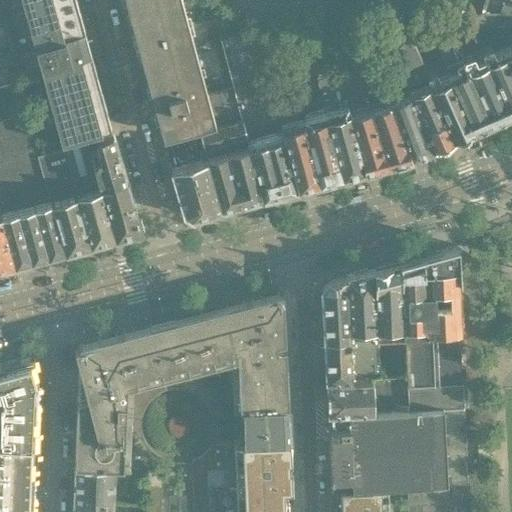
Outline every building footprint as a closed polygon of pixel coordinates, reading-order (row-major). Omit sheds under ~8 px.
[(75,0),(22,0),(61,140),(110,126),(75,0)] [(203,78),(181,0),(125,0),(162,135),(168,133),(239,114),(232,86),(201,94),(197,79),(203,78)] [(511,0),(496,0),(494,11),(480,11),(479,15),(460,8),(457,18),(471,22),(471,24),(475,25),(475,24),(494,25),(511,24),(511,0)] [(463,57),(451,25),(431,33),(447,70),(446,70),(472,129),(492,120),(463,57)] [(487,60),(482,48),(471,25),(451,25),(463,57),(492,120),(510,112),(487,60)] [(453,137),(426,73),(407,27),(384,28),(401,70),(410,92),(432,146),(453,137)] [(511,111),(511,34),(509,36),(511,41),(511,48),(497,56),(492,44),(482,48),(487,60),(510,112),(511,111)] [(273,97),(257,35),(219,36),(232,86),(239,114),(248,145),(262,195),(297,186),(281,128),(273,97)] [(411,155),(387,93),(382,79),(375,60),(359,65),(360,69),(372,109),(388,162),(411,155)] [(364,168),(347,105),(340,74),(337,64),(325,67),(323,61),(312,64),(318,83),(325,109),(327,116),(341,174),(364,168)] [(388,162),(372,109),(360,69),(340,74),(347,105),(364,168),(388,162)] [(472,129),(446,70),(437,74),(435,69),(426,73),(453,137),(472,129)] [(432,146),(410,92),(401,70),(382,79),(387,93),(411,155),(432,146)] [(0,114),(27,107),(20,81),(0,86),(0,114)] [(325,109),(318,83),(309,86),(316,112),(325,109)] [(296,91),(273,97),(281,128),(297,186),(320,180),(304,122),(303,115),(296,91)] [(341,174),(327,116),(325,109),(316,112),(303,115),(304,122),(320,180),(341,174)] [(0,206),(1,212),(20,207),(35,203),(49,199),(35,147),(39,146),(29,110),(0,118),(0,206)] [(239,114),(168,133),(169,137),(165,144),(171,166),(206,156),(248,145),(239,114)] [(109,175),(111,183),(126,179),(113,131),(86,138),(97,178),(109,175)] [(248,145),(206,156),(220,206),(262,195),(248,145)] [(206,156),(171,166),(183,210),(190,214),(220,206),(206,156)] [(126,179),(111,183),(99,186),(112,236),(136,229),(139,224),(126,179)] [(99,186),(74,192),(87,242),(112,236),(99,186)] [(70,193),(49,199),(64,249),(87,242),(74,192),(70,193)] [(64,249),(49,199),(35,203),(49,253),(64,249)] [(35,203),(20,207),(33,257),(49,253),(35,203)] [(20,207),(1,212),(2,213),(1,213),(7,236),(11,235),(18,261),(33,257),(20,207)] [(1,212),(0,211),(0,265),(18,261),(11,235),(7,236),(1,213),(2,213),(1,212)] [(467,479),(463,417),(463,403),(462,403),(459,337),(461,337),(457,244),(424,253),(424,254),(426,332),(399,333),(399,335),(403,335),(404,403),(375,404),(327,405),(330,487),(334,487),(386,484),(406,483),(407,511),(470,511),(469,479),(467,479)] [(426,332),(424,254),(424,253),(399,260),(398,260),(399,333),(426,332)] [(399,333),(398,260),(373,267),(373,271),(374,331),(374,340),(399,339),(399,335),(399,333)] [(374,331),(373,267),(351,272),(346,274),(346,336),(346,344),(357,343),(357,331),(374,331)] [(346,336),(346,274),(326,279),(321,286),(324,337),(346,336)] [(166,388),(163,377),(230,360),(233,406),(242,406),(287,403),(282,301),(261,296),(261,295),(89,340),(78,343),(74,466),(115,467),(123,467),(123,454),(119,454),(120,440),(124,441),(124,428),(120,428),(121,414),(141,415),(142,411),(144,407),(146,403),(148,400),(151,397),(155,394),(158,392),(162,389),(166,388)] [(368,341),(374,340),(374,331),(357,331),(357,343),(346,344),(347,378),(370,377),(368,341)] [(347,378),(346,344),(346,336),(324,337),(326,378),(347,378)] [(31,511),(33,464),(36,464),(36,449),(38,449),(39,435),(37,435),(37,420),(35,420),(37,381),(35,369),(33,354),(0,363),(0,511),(31,511)] [(347,378),(326,378),(327,405),(375,404),(374,377),(370,377),(347,378)] [(289,439),(287,404),(287,403),(242,406),(243,442),(289,439)] [(291,489),(289,439),(243,442),(211,443),(209,446),(207,448),(205,450),(203,452),(201,454),(199,456),(196,457),(193,459),(191,460),(193,511),(207,511),(206,469),(234,468),(235,490),(287,489),(291,489)] [(482,439),(477,439),(478,463),(489,463),(488,439),(482,439)] [(115,467),(74,466),(72,503),(113,505),(115,467)] [(160,511),(162,468),(147,467),(145,511),(160,511)] [(387,511),(386,484),(334,487),(335,511),(387,511)] [(288,511),(287,489),(235,490),(236,511),(288,511)] [(113,511),(113,505),(72,503),(71,511),(113,511)]
